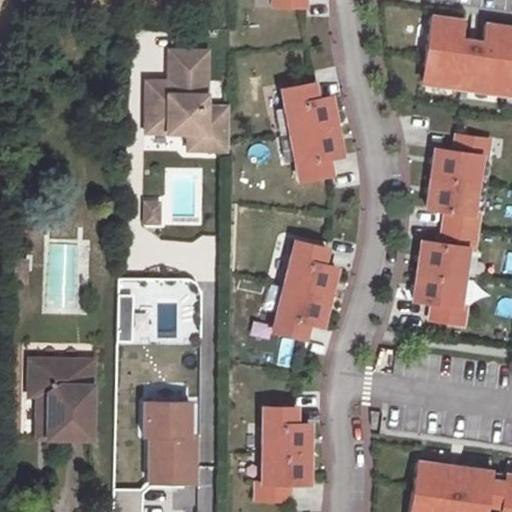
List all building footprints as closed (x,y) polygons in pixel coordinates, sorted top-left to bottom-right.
[(511,26),(485,22),(482,42),(459,38),(462,20),(430,15),(423,64),(425,65),(423,80),(498,91),(501,75),(511,76),(511,26)] [(227,147),(228,103),(205,103),(206,48),(168,47),(168,78),(146,78),(145,92),(151,93),(151,106),(145,106),(145,129),(187,130),(205,130),(205,147),(227,147)] [(498,91),(511,92),(511,76),(501,75),(498,91)] [(281,86),(290,132),(335,123),(329,94),(315,97),(312,80),(281,86)] [(341,153),(335,123),(290,132),(299,178),(329,172),(326,156),(341,153)] [(205,130),(187,130),(187,147),(205,147),(205,130)] [(434,147),(430,176),(475,183),(480,155),(486,156),(488,138),(456,133),(453,149),(434,147)] [(471,212),(475,183),(430,176),(426,206),(445,209),(442,225),(475,229),(477,213),(471,212)] [(158,201),(145,201),(145,219),(158,220),(158,201)] [(475,229),(442,225),(440,242),(421,239),(417,268),(462,275),(466,247),(472,248),(475,229)] [(294,238),(283,283),(327,294),(335,265),(321,262),(325,246),(294,238)] [(75,247),(50,246),(48,300),(54,301),(56,304),(60,306),(63,306),(66,304),(68,301),(74,301),(75,247)] [(26,261),(14,260),(14,280),(25,282),(26,261)] [(458,305),(462,275),(417,268),(412,298),(431,301),(429,317),(461,322),(463,305),(458,305)] [(117,278),(117,341),(195,341),(195,278),(117,278)] [(320,324),(327,294),(283,283),(271,329),(303,336),(307,321),(320,324)] [(322,350),(330,333),(313,325),(306,343),(322,350)] [(28,360),(27,386),(48,387),(47,437),(89,438),(91,361),(28,360)] [(48,387),(27,386),(27,395),(36,395),(35,437),(47,437),(48,387)] [(144,402),(144,433),(154,433),(155,482),(193,481),(193,433),(188,433),(188,402),(144,402)] [(262,405),(261,451),(307,451),(307,421),(294,421),(294,405),(262,405)] [(154,433),(144,433),(144,446),(148,446),(149,482),(155,482),(154,433)] [(307,481),(307,451),(261,451),(261,480),(254,480),(254,498),(288,498),(288,481),(307,481)] [(416,455),(407,511),(483,511),(485,502),(501,504),(499,511),(511,511),(511,470),(504,470),(504,472),(489,470),(489,467),(461,463),(458,484),(445,482),(448,460),(416,455)] [(19,485),(8,485),(7,498),(17,499),(19,485)]
